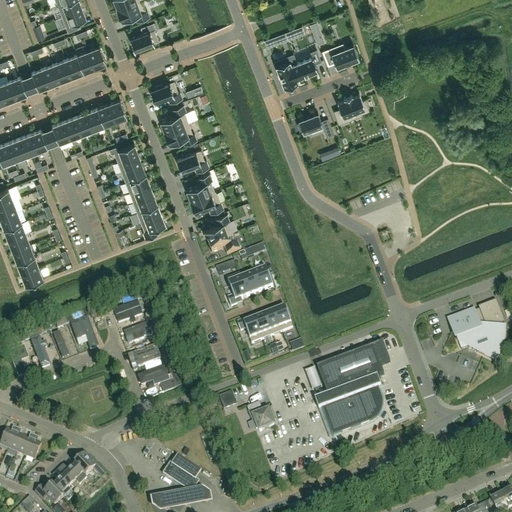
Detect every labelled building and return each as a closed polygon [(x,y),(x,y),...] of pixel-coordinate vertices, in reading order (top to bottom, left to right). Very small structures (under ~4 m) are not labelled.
[(72,0),(57,6),(61,16),(82,8),(78,0),(72,0)] [(113,0),(117,9),(139,0),(113,0)] [(145,11),(140,0),(139,0),(117,9),(116,9),(120,21),(121,20),(121,21),(134,16),(137,22),(136,22),(136,23),(150,17),(149,17),(147,10),(145,11)] [(82,8),(61,16),(68,32),(80,28),(78,22),(86,18),(82,8)] [(129,39),(134,51),(140,48),(141,49),(148,47),(148,45),(158,41),(154,30),(155,29),(153,22),(140,27),(143,34),(129,39)] [(316,22),(309,25),(312,32),(319,30),(316,22)] [(292,30),(285,33),(287,39),(295,36),(292,30)] [(336,68),(359,59),(353,44),(344,48),(342,43),(322,51),(328,66),(334,63),(336,68)] [(99,46),(88,50),(94,68),(106,64),(106,65),(99,45),(98,45),(99,46)] [(76,54),(84,73),(83,72),(94,68),(88,50),(77,55),(76,54)] [(291,65),(296,79),(317,70),(315,64),(321,61),(316,50),(310,52),(312,57),(296,63),(291,65)] [(76,55),(65,59),(72,77),(83,73),(84,73),(76,54),(76,55)] [(296,63),(293,54),(274,62),(284,88),(297,83),(296,79),(291,65),(296,63)] [(65,59),(54,63),(61,81),(72,77),(65,59)] [(54,63),(43,68),(50,85),(61,81),(54,63)] [(31,71),(31,72),(38,91),(39,90),(38,90),(50,85),(43,68),(32,72),(31,71)] [(167,75),(156,79),(158,85),(169,81),(167,75)] [(19,76),(8,81),(15,99),(26,94),(27,95),(20,76),(19,76)] [(0,84),(0,92),(4,103),(15,99),(8,81),(0,84)] [(149,90),(154,102),(167,97),(169,103),(169,104),(183,98),(182,98),(180,92),(178,92),(174,81),(163,85),(162,84),(155,87),(155,88),(149,90)] [(333,111),(338,125),(350,120),(348,115),(359,110),(361,114),(369,111),(365,100),(362,101),(359,93),(358,93),(358,94),(352,96),(351,96),(352,95),(343,98),(343,99),(344,99),(337,102),(337,101),(337,102),(339,109),(333,111)] [(119,99),(108,104),(115,121),(126,117),(126,118),(127,118),(119,99)] [(97,107),(104,126),(115,121),(108,104),(97,108),(97,107)] [(173,116),(160,121),(164,132),(164,133),(188,123),(184,112),(186,112),(183,105),(184,105),(170,110),(171,110),(173,116)] [(97,108),(86,112),(93,130),(104,126),(97,107),(96,107),(97,108)] [(86,112),(74,117),(81,134),(93,130),(86,112)] [(333,134),(327,118),(321,120),(317,112),(298,119),(299,122),(297,123),(299,130),(301,130),(302,132),(322,125),(326,137),(333,134)] [(63,121),(70,139),(81,134),(74,117),(63,121)] [(52,125),(51,125),(59,144),(59,143),(70,139),(63,121),(52,125)] [(193,134),(188,123),(164,133),(164,132),(163,132),(167,144),(168,144),(182,139),(184,145),(183,145),(184,146),(197,140),(194,134),(193,134)] [(29,134),(36,152),(47,148),(48,148),(40,129),(40,130),(29,134)] [(29,134),(17,138),(24,156),(36,152),(29,134)] [(17,138),(6,143),(13,161),(24,156),(17,138)] [(0,159),(2,165),(3,165),(2,165),(13,161),(6,143),(0,145),(0,159)] [(117,161),(138,153),(134,143),(118,149),(116,146),(109,149),(111,154),(114,153),(117,161)] [(338,147),(331,150),(334,157),(341,155),(338,147)] [(176,159),(180,171),(194,166),(196,172),(195,172),(195,173),(209,167),(206,161),(205,161),(200,150),(189,154),(189,153),(182,156),(182,157),(176,159)] [(121,172),(142,164),(138,153),(117,161),(121,172)] [(91,171),(95,170),(90,157),(86,158),(91,171)] [(121,172),(125,182),(146,174),(145,174),(142,164),(121,172)] [(199,184),(186,190),(190,201),(215,192),(215,191),(211,181),(212,180),(210,174),(210,173),(196,178),(196,179),(197,179),(199,184)] [(129,192),(149,184),(145,174),(146,174),(125,182),(129,192)] [(149,184),(129,192),(132,202),(153,194),(149,184)] [(8,188),(0,191),(0,204),(13,200),(8,188)] [(190,201),(194,213),(208,208),(210,213),(210,214),(224,209),(224,208),(223,209),(221,202),(220,203),(215,191),(215,192),(190,201)] [(153,194),(132,202),(136,212),(158,204),(157,204),(153,194)] [(13,200),(0,204),(0,217),(17,211),(13,200)] [(158,204),(136,212),(140,222),(161,214),(157,204),(158,204)] [(81,215),(96,214),(95,205),(80,207),(81,215)] [(17,211),(0,217),(0,220),(3,229),(22,222),(21,222),(17,211)] [(108,216),(111,222),(117,220),(114,214),(108,216)] [(161,214),(140,222),(144,232),(143,233),(145,239),(144,239),(145,240),(159,234),(158,234),(156,228),(166,225),(165,224),(161,214)] [(203,230),(208,242),(232,233),(228,221),(229,221),(227,214),(213,219),(213,220),(214,219),(216,225),(203,230)] [(22,222),(3,229),(8,241),(26,234),(21,223),(22,222)] [(198,224),(191,226),(193,236),(200,234),(198,224)] [(123,229),(119,230),(115,232),(117,237),(124,234),(125,234),(123,229)] [(232,233),(208,242),(212,253),(225,248),(228,254),(227,254),(227,255),(241,249),(240,249),(238,243),(236,243),(232,233)] [(26,234),(8,241),(12,252),(30,245),(26,234)] [(30,245),(12,252),(16,263),(35,256),(35,255),(34,256),(30,245)] [(246,251),(249,259),(254,257),(251,249),(246,251)] [(35,256),(16,263),(21,274),(38,267),(34,256),(35,256)] [(43,278),(38,267),(21,274),(25,285),(24,285),(25,286),(44,279),(43,278)] [(274,288),(266,267),(252,272),(253,274),(254,274),(261,292),(273,287),(273,288),(274,288)] [(236,302),(248,297),(241,279),(242,278),(240,274),(227,279),(234,296),(228,298),(232,308),(232,307),(237,305),(236,302)] [(241,279),(248,297),(261,292),(254,274),(253,274),(242,278),(241,279)] [(153,313),(147,296),(141,298),(150,321),(155,319),(156,319),(154,314),(153,314),(153,313)] [(475,310),(450,319),(458,340),(462,351),(469,348),(476,351),(477,351),(495,360),(498,356),(500,351),(502,345),(503,340),(503,335),(503,329),(504,329),(502,328),(502,326),(505,324),(497,302),(479,309),(480,311),(475,312),(475,310)] [(285,308),(275,312),(283,333),(293,328),(285,307),(285,308)] [(275,312),(265,316),(273,337),(283,333),(275,312)] [(83,319),(81,313),(71,317),(73,322),(83,319)] [(265,316),(254,320),(263,341),(273,337),(265,316)] [(67,325),(65,319),(64,319),(55,323),(57,328),(67,325)] [(155,319),(150,321),(154,331),(159,329),(155,319)] [(252,345),(263,341),(254,320),(245,323),(243,321),(238,323),(238,322),(237,322),(241,332),(241,331),(246,329),(252,345)] [(27,333),(29,339),(35,337),(35,338),(41,336),(41,335),(51,331),(49,325),(27,333)] [(122,335),(124,342),(150,332),(147,326),(122,335)] [(71,329),(78,354),(88,352),(80,327),(71,329)] [(27,333),(6,341),(8,347),(19,343),(19,344),(25,342),(24,341),(29,339),(27,333)] [(61,334),(54,336),(60,361),(66,360),(61,334)] [(156,338),(162,353),(168,350),(162,336),(157,338),(156,338)] [(328,396),(315,401),(319,411),(322,410),(332,437),(373,422),(377,420),(380,417),(382,414),(383,410),(384,406),(384,402),(379,388),(381,387),(381,385),(379,384),(378,381),(379,380),(378,378),(384,375),(381,366),(390,363),(383,343),(317,368),(328,396)] [(155,347),(128,358),(131,366),(158,356),(155,347)] [(48,352),(52,363),(58,361),(54,350),(48,352)] [(166,364),(172,362),(168,352),(162,354),(166,364)] [(159,361),(146,365),(148,371),(161,366),(159,361)] [(172,362),(166,364),(163,365),(166,373),(169,372),(172,380),(178,377),(172,362)] [(316,368),(305,372),(312,391),(323,387),(316,368)] [(220,397),(225,410),(238,405),(233,392),(220,397)] [(260,403),(248,408),(256,430),(259,428),(260,432),(275,426),(269,411),(264,413),(260,403)] [(0,445),(8,449),(17,429),(13,427),(11,431),(6,429),(0,444),(0,445)] [(17,429),(8,449),(17,453),(24,437),(19,435),(21,431),(17,429)] [(28,439),(24,437),(17,453),(25,457),(34,436),(30,434),(28,439)] [(34,436),(25,457),(34,461),(41,445),(37,443),(39,438),(34,436)] [(91,459),(85,453),(73,465),(74,466),(75,466),(85,477),(93,469),(102,478),(108,473),(99,463),(98,464),(92,458),(91,459)] [(186,488),(195,486),(198,482),(195,479),(200,471),(177,456),(172,465),(170,463),(163,474),(186,488)] [(14,461),(8,459),(5,466),(10,469),(14,461)] [(62,467),(58,471),(72,484),(75,481),(79,485),(87,478),(85,477),(75,466),(74,466),(67,473),(62,467)] [(52,488),(63,498),(70,491),(67,488),(72,484),(58,471),(54,475),(60,480),(52,488)] [(52,488),(51,486),(43,494),(39,489),(35,493),(43,502),(47,499),(55,507),(63,499),(63,498),(52,488)] [(210,492),(201,486),(150,496),(152,505),(160,511),(212,501),(210,492)] [(511,511),(511,490),(502,496),(509,511),(511,511)] [(502,496),(484,505),(487,511),(507,511),(509,511),(502,496)]
